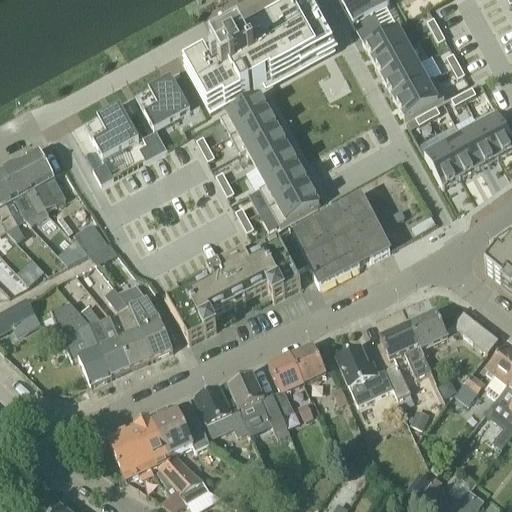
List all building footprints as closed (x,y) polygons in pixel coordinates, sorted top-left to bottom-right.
[(336,0),(352,29),(359,25),(358,25),(362,23),(367,21),(367,20),(384,11),(389,9),(383,0),(336,0)] [(270,86),(271,88),(340,53),(314,3),(247,40),(249,44),(244,47),(256,69),(252,71),(250,68),(223,83),(211,59),(191,70),(216,115),(270,86)] [(426,27),(432,37),(439,33),(433,23),(426,27)] [(405,45),(404,45),(398,35),(399,34),(396,30),(363,48),(365,51),(368,56),(368,57),(369,59),(371,62),(371,63),(372,64),(373,67),(406,49),(405,45)] [(432,37),(438,48),(445,44),(439,33),(432,37)] [(223,83),(250,68),(252,71),(256,69),(241,43),(211,59),(223,83)] [(376,71),(378,74),(377,75),(379,77),(382,82),(383,85),(416,66),(414,63),(408,52),(406,49),(373,67),(374,69),(375,69),(376,71)] [(446,63),(452,73),(459,69),(453,59),(446,63)] [(393,103),(426,84),(424,81),(423,81),(418,70),(416,66),(383,85),(384,87),(385,87),(388,92),(387,92),(388,95),(389,95),(391,98),(392,100),(391,100),(393,103)] [(464,80),(459,69),(452,73),(458,83),(464,80)] [(427,88),(428,88),(426,84),(393,103),(394,105),(395,107),(395,106),(397,110),(398,113),(399,112),(402,118),(401,118),(403,121),(436,103),(434,99),(433,99),(427,88)] [(134,103),(153,138),(189,118),(172,87),(155,97),(152,93),(134,103)] [(461,98),(465,105),(475,99),(472,93),(461,98)] [(461,98),(451,104),(455,111),(465,105),(461,98)] [(229,122),(235,133),(234,133),(236,137),(270,119),(268,117),(267,115),(265,111),(264,109),(263,109),(260,104),(261,103),(259,100),(226,118),(228,123),(229,122)] [(425,118),(429,124),(439,119),(436,112),(425,118)] [(140,145),(124,114),(106,123),(104,119),(85,129),(104,165),(140,145)] [(429,124),(425,118),(415,123),(419,130),(429,124)] [(499,159),(503,157),(506,156),(505,155),(511,152),(511,153),(511,152),(511,146),(496,118),(492,120),(492,121),(481,127),(481,126),(477,128),(496,161),(498,160),(500,159),(499,159)] [(236,137),(238,141),(239,140),(245,151),(244,151),(246,155),(279,137),(278,134),(277,135),(274,129),(275,129),(274,127),(273,127),(271,123),(272,123),(271,121),(270,119),(236,137)] [(474,130),(474,131),(463,136),(460,138),(478,171),(480,170),(480,169),(485,166),(485,167),(488,166),(488,165),(491,163),(493,162),(493,163),(496,161),(477,128),(474,130)] [(246,155),(248,159),(249,158),(254,169),(256,173),(289,155),(288,152),(287,151),(286,151),(284,147),(285,147),(284,144),(283,145),(280,139),(281,139),(279,137),(246,155)] [(442,148),(460,181),(462,180),(462,179),(464,178),(467,176),(468,177),(470,175),(475,172),(478,171),(460,138),(456,140),(446,146),(445,146),(442,148)] [(202,156),(208,152),(203,142),(196,146),(202,156)] [(442,148),(438,149),(438,150),(428,156),(427,155),(423,158),(441,191),(444,189),(449,186),(450,186),(452,185),(455,183),(456,183),(457,182),(458,182),(460,181),(442,148)] [(202,156),(207,166),(214,163),(208,152),(202,156)] [(19,165),(46,214),(66,204),(53,182),(54,182),(39,155),(19,165)] [(256,173),(258,176),(264,187),(266,191),(299,173),(298,170),(297,171),(294,165),(295,165),(293,162),(293,163),(291,159),(290,157),(289,155),(256,173)] [(24,200),(35,221),(38,226),(48,220),(45,215),(46,214),(19,165),(0,176),(15,204),(24,200)] [(105,168),(93,175),(101,190),(113,183),(110,177),(105,168)] [(304,183),(303,180),(302,181),(300,175),(299,173),(266,191),(267,194),(268,194),(274,205),(273,205),(275,209),(309,190),(307,188),(306,186),(306,187),(304,183)] [(15,204),(0,176),(0,222),(7,236),(18,230),(6,210),(15,204)] [(221,192),(228,188),(222,178),(215,181),(221,192)] [(221,192),(227,202),(234,198),(228,188),(221,192)] [(284,223),(283,223),(286,227),(319,209),(317,206),(314,201),(313,198),(312,198),(310,195),(311,195),(310,193),(309,190),(275,209),(277,212),(278,212),(284,223)] [(304,263),(308,271),(319,292),(360,272),(359,271),(366,268),(370,266),(390,256),(361,200),(316,225),(317,226),(293,239),(305,263),(304,263)] [(241,227),(247,224),(242,214),(235,217),(241,227)] [(241,227),(247,238),(253,234),(247,224),(241,227)] [(107,248),(93,229),(83,236),(73,241),(88,260),(107,248)] [(121,244),(130,260),(149,250),(140,234),(121,244)] [(294,278),(308,271),(304,263),(305,263),(293,239),(278,247),(294,278)] [(511,242),(491,255),(496,259),(485,274),(503,288),(507,283),(511,287),(511,242)] [(19,245),(3,259),(30,288),(45,273),(19,245)] [(236,311),(243,308),(244,309),(246,308),(245,307),(268,295),(273,306),(301,292),(294,278),(278,247),(245,264),(244,263),(207,282),(208,283),(164,304),(189,349),(216,335),(211,324),(234,312),(235,314),(236,313),(236,311)] [(136,290),(118,298),(130,313),(152,365),(173,356),(160,327),(147,306),(136,290)] [(132,374),(152,365),(130,313),(118,298),(114,294),(105,301),(119,318),(128,340),(120,344),(132,374)] [(12,313),(19,327),(32,320),(33,320),(25,305),(12,313)] [(89,330),(79,318),(70,308),(51,317),(50,316),(49,317),(71,367),(72,366),(78,363),(82,373),(90,392),(111,383),(89,330)] [(89,330),(111,383),(132,374),(120,344),(119,344),(109,322),(101,325),(88,309),(79,318),(89,330)] [(436,317),(409,329),(422,355),(447,343),(453,340),(460,337),(487,359),(498,345),(463,317),(452,331),(444,335),(436,317)] [(422,355),(409,329),(379,342),(390,365),(405,358),(416,384),(432,376),(422,355)] [(313,350),(291,361),(303,388),(325,378),(313,350)] [(384,377),(377,380),(371,367),(368,369),(360,351),(336,362),(349,392),(357,410),(392,395),(384,377)] [(487,377),(494,382),(487,392),(499,401),(511,384),(511,355),(506,351),(487,377)] [(291,361),(268,371),(280,398),(303,388),(291,361)] [(397,370),(384,377),(392,395),(393,394),(397,403),(409,398),(408,395),(397,370)] [(467,411),(485,388),(471,377),(445,411),(451,416),(460,405),(467,411)] [(233,404),(239,417),(243,425),(264,415),(274,437),(286,432),(282,420),(273,401),(272,401),(272,400),(264,403),(252,378),(227,389),(233,404)] [(511,384),(499,401),(485,420),(503,434),(511,439),(511,384)] [(341,392),(332,397),(338,411),(348,406),(341,392)] [(252,446),(243,425),(239,417),(233,404),(225,407),(219,393),(194,404),(206,432),(211,443),(230,434),(239,452),(252,446)] [(169,467),(192,493),(202,488),(173,460),(191,452),(193,457),(209,451),(190,406),(157,421),(153,423),(148,425),(159,447),(160,447),(165,458),(169,467)] [(314,422),(307,408),(298,412),(304,426),(314,422)] [(164,495),(170,502),(177,498),(180,500),(187,510),(200,503),(209,497),(202,488),(192,493),(169,467),(165,458),(160,447),(159,447),(148,425),(140,429),(136,431),(135,431),(146,455),(142,457),(150,475),(156,473),(159,476),(156,478),(168,493),(164,495)] [(146,455),(135,431),(106,444),(125,486),(140,480),(141,484),(152,480),(150,475),(142,457),(146,455)] [(286,432),(274,437),(277,445),(290,440),(286,432)] [(419,478),(405,496),(417,505),(431,487),(419,478)] [(417,505),(426,511),(455,511),(458,509),(437,492),(442,486),(435,481),(431,487),(417,505)] [(180,500),(177,498),(170,502),(161,509),(165,511),(182,511),(187,510),(180,500)]
